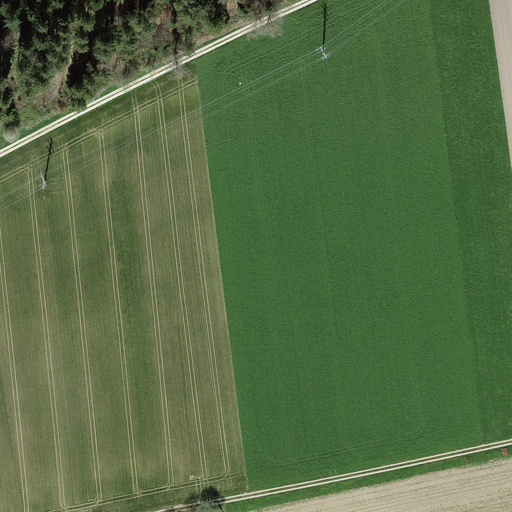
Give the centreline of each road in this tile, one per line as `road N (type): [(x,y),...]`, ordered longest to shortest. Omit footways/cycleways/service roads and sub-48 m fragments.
road 1 (track): [(511,441),(169,511)]
road 2 (track): [(0,154),(310,0)]
